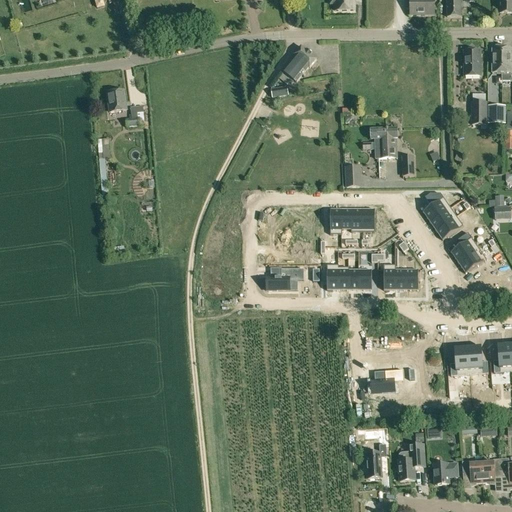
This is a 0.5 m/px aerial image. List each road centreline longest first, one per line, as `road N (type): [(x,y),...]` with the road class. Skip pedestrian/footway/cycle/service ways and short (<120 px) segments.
road 1 (residential): [(461,321),(455,279),(398,201),(257,200),(248,211),(247,304),(392,304),(430,322)]
road 2 (track): [(208,511),(189,260),(202,211),(298,35)]
road 3 (residential): [(86,69),(298,35),(511,33)]
road 4 (unknown): [(440,34),(448,171),(439,180),(398,181)]
